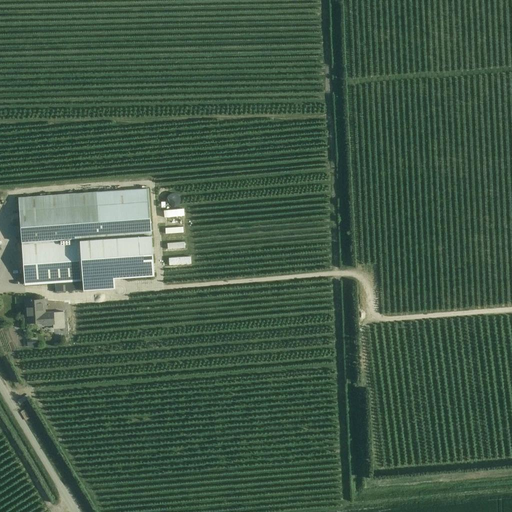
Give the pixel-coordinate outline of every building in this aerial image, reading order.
[(148,188),(18,198),(24,285),(55,283),(55,292),(83,290),(83,281),(154,276),(148,188)] [(183,206),(162,206),(162,214),(183,214),(183,206)] [(166,248),(184,245),(183,238),(165,241),(166,248)] [(477,302),(486,303),(487,295),(478,294),(477,302)] [(30,300),(25,301),(25,311),(26,311),(26,316),(26,324),(43,323),(43,325),(54,325),(53,313),(44,313),(43,300),(31,300),(30,300)]
